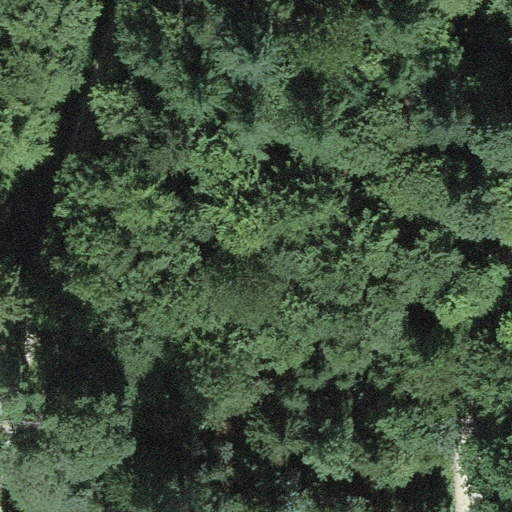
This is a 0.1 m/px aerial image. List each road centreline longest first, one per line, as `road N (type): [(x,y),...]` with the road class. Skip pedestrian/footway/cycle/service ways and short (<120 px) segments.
road 1 (track): [(0,419),(29,275),(127,0)]
road 2 (track): [(489,511),(477,411),(511,253)]
